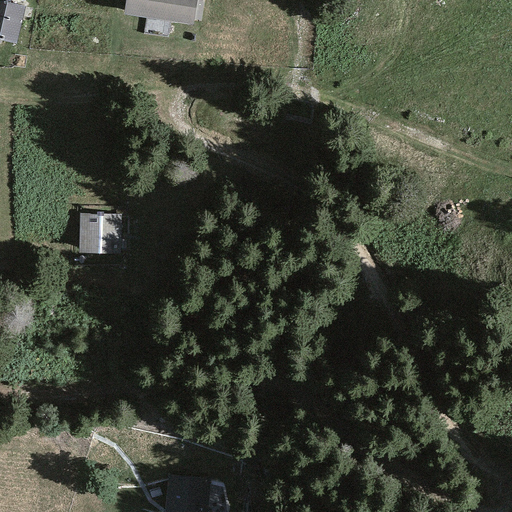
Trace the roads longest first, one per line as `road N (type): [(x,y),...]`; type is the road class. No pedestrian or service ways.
road 1 (track): [(195,92),(188,121),(210,151),(339,215),(461,448),(511,482)]
road 2 (track): [(511,158),(306,98),(0,86)]
road 3 (track): [(0,394),(259,378),(301,397),(400,475),(477,511)]
